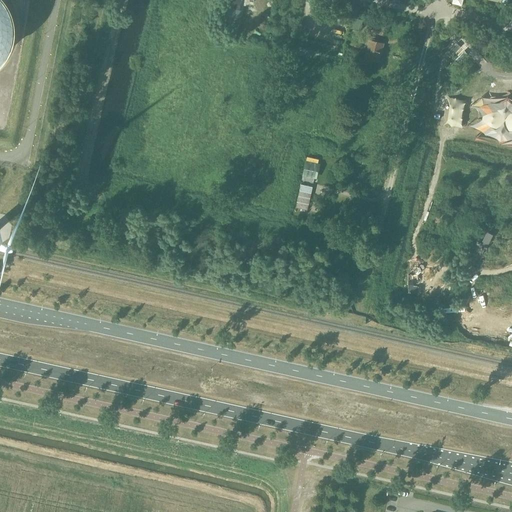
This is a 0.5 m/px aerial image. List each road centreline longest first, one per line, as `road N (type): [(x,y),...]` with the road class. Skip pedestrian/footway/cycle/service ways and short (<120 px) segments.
road 1 (primary): [(0,358),(511,473)]
road 2 (primary): [(511,418),(0,304)]
